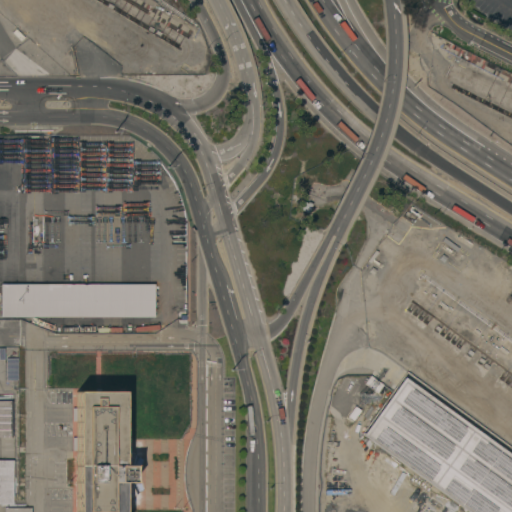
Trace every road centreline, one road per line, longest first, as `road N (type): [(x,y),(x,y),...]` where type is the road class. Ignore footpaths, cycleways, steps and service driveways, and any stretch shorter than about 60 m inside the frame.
road 1 (motorway): [(247,0),(293,68),(352,132),(511,237)]
road 2 (tertiary): [(0,116),(124,121),(165,145),(192,185),(222,287)]
road 3 (trunk): [(284,488),(298,348),(337,228)]
road 4 (motorway): [(237,0),(271,76),(279,127),(264,171),(225,220)]
road 5 (trunk): [(338,225),(387,104),(390,0)]
road 6 (trunk): [(349,92),(432,160),(511,210)]
road 7 (tertiary): [(283,511),(279,415),(258,335)]
road 8 (tertiary): [(237,340),(259,449),(258,511)]
road 9 (motorway): [(424,120),(370,71),(315,0)]
road 10 (motorway): [(194,0),(220,54),(220,84),(193,106),(156,103)]
road 11 (trunk): [(424,120),(374,56),(344,0)]
road 12 (trunk): [(258,335),(289,311),(337,228)]
road 13 (trunk): [(247,77),(254,136),(216,191)]
